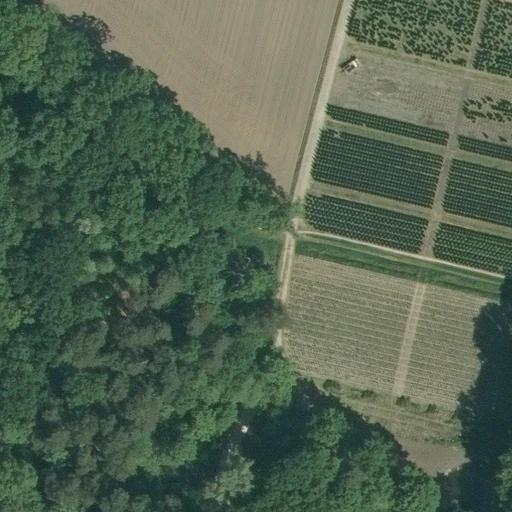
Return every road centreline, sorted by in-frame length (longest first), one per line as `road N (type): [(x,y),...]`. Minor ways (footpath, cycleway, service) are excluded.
road 1 (track): [(115,128),(172,241),(280,370),(290,233),(347,0)]
road 2 (track): [(357,451),(280,370),(236,436),(211,511)]
road 3 (track): [(0,37),(115,128)]
